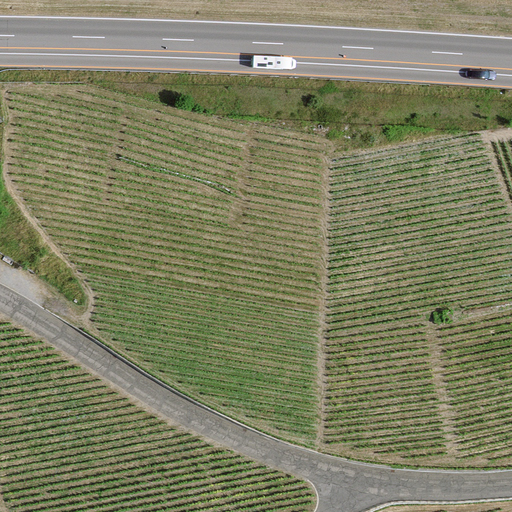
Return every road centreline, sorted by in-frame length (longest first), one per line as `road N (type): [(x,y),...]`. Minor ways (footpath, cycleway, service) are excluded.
road 1 (unclassified): [(511,478),(419,480),(275,450),(152,393),(0,298)]
road 2 (motorway): [(0,36),(511,59)]
